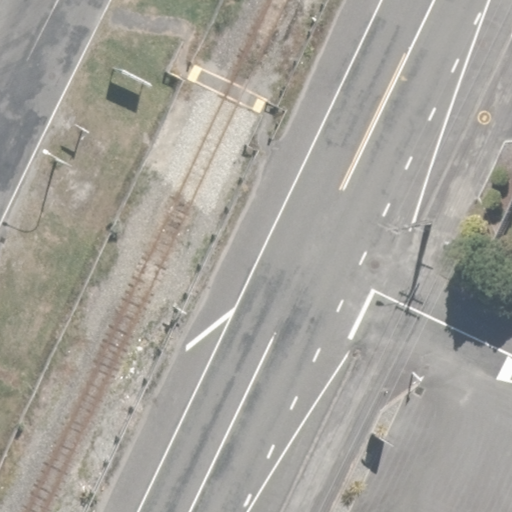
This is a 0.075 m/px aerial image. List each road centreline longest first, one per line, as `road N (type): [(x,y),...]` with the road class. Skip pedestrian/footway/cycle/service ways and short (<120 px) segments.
road 1 (primary): [(188,511),(311,254)]
road 2 (primary): [(311,254),(434,0)]
road 3 (residential): [(511,350),(311,254)]
road 4 (residential): [(52,0),(0,109)]
